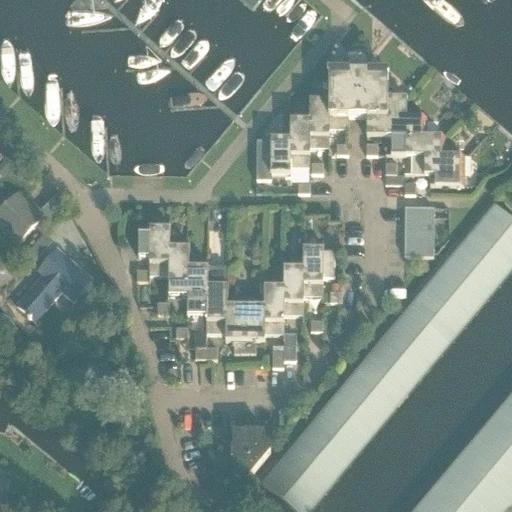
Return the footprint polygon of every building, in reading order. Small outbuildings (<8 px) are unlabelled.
[(328,75),(328,94),(348,94),(348,101),(367,101),(367,82),(368,76),(368,61),(347,61),(347,76),(328,75)] [(367,121),(366,121),(366,140),(386,140),(386,121),(405,121),(405,120),(406,101),(386,101),(387,76),(368,76),(367,82),(367,121)] [(328,94),(328,100),(328,120),(347,120),(347,121),(348,121),(366,121),(367,121),(367,101),(348,101),(348,94),(328,94)] [(348,133),(348,121),(347,121),(347,120),(328,120),(328,100),(309,100),(308,119),(309,119),(309,139),(329,139),(329,133),(348,133)] [(329,153),(329,139),(309,139),(309,119),(308,119),(289,119),(289,138),(290,138),(290,158),(309,159),(309,152),(329,153)] [(386,121),(386,140),(392,140),(391,160),(404,160),(405,140),(424,140),(424,120),(405,120),(405,121),(386,121)] [(269,178),(290,178),(290,171),(309,172),(309,159),(290,158),(290,138),(289,138),(270,138),(270,144),(257,144),(257,183),(269,183),(269,178)] [(405,140),(404,160),(411,160),(410,179),(423,179),(424,160),(443,160),(443,159),(443,140),(424,140),(405,140)] [(377,148),(366,147),(366,159),(377,160),(377,148)] [(348,148),(336,148),(336,159),(348,159),(348,148)] [(462,159),(443,159),(443,160),(424,160),(423,179),(429,179),(429,190),(456,190),(457,180),(462,180),(462,159)] [(322,178),(322,167),(310,167),(310,178),(322,178)] [(396,167),(385,167),(385,179),(396,179),(396,167)] [(309,198),(309,188),(309,187),(297,186),(297,198),(309,198)] [(404,199),(415,199),(415,187),(404,187),(404,199)] [(0,231),(17,248),(42,222),(16,197),(8,206),(0,197),(0,231)] [(481,225),(511,250),(511,224),(494,209),(481,225)] [(404,211),(404,224),(433,225),(433,212),(404,211)] [(433,236),(433,225),(404,224),(404,236),(433,236)] [(469,238),(511,273),(511,271),(511,250),(481,225),(469,238)] [(138,233),(138,261),(148,261),(148,267),(168,267),(168,247),(169,247),(169,228),(149,228),(149,234),(138,233)] [(433,236),(404,236),(404,248),(433,248),(433,236)] [(458,252),(499,287),(511,273),(469,238),(458,252)] [(168,267),(148,267),(148,280),(167,280),(167,286),(187,286),(187,266),(188,266),(188,247),(169,247),(168,247),(168,267)] [(433,261),(433,248),(404,248),(404,261),(433,261)] [(333,282),(333,254),(323,254),(323,249),(302,249),(302,268),(303,268),(302,287),(322,287),(322,282),(333,282)] [(61,295),(74,306),(93,284),(56,252),(46,264),(36,275),(42,279),(16,310),(34,325),(61,295)] [(446,266),(488,301),(499,287),(458,252),(446,266)] [(207,267),(188,266),(187,266),(187,286),(167,286),(167,299),(186,299),(186,305),(206,306),(206,286),(207,286),(207,267)] [(434,280),(476,315),(488,301),(446,266),(434,280)] [(283,268),(283,287),(283,306),(303,306),(303,300),(322,301),(322,287),(302,287),(303,268),(302,268),(283,268)] [(147,286),(147,274),(136,274),(136,286),(147,286)] [(423,294),(465,328),(476,315),(434,280),(423,294)] [(206,306),(186,305),(186,319),(205,319),(205,325),(225,325),(225,305),(226,305),(226,286),(207,286),(206,286),(206,306)] [(264,325),(283,325),(284,319),(303,320),(303,306),(283,306),(283,287),(263,287),(263,306),(264,306),(264,325)] [(412,307),(453,342),(465,328),(423,294),(412,307)] [(341,307),(341,296),(329,296),(329,307),(341,307)] [(233,358),(244,358),(245,306),(226,305),(225,305),(225,325),(205,325),(205,338),(224,338),(224,345),(233,345),(233,358)] [(168,318),(168,306),(157,306),(157,318),(168,318)] [(263,306),(245,306),(244,358),(255,358),(255,345),(264,345),(264,338),(283,339),(283,325),(264,325),(264,306),(263,306)] [(400,321),(442,356),(453,342),(412,307),(400,321)] [(388,335),(430,370),(442,356),(400,321),(388,335)] [(310,335),(322,336),(322,324),(310,324),(310,335)] [(187,343),(187,331),(175,331),(175,342),(187,343)] [(377,349),(419,384),(430,370),(388,335),(377,349)] [(283,343),(283,365),(295,365),(295,343),(283,343)] [(365,363),(407,398),(419,384),(377,349),(365,363)] [(283,365),(283,350),(272,350),(272,372),(283,372),(283,365)] [(194,363),(205,363),(205,352),(194,351),(194,363)] [(216,352),(205,352),(205,363),(216,364),(216,352)] [(354,377),(395,412),(407,398),(365,363),(354,377)] [(342,390),(384,425),(395,412),(354,377),(342,390)] [(331,404),(372,439),(384,425),(342,390),(331,404)] [(319,418),(361,453),(372,439),(331,404),(319,418)] [(494,418),(511,433),(511,411),(504,405),(494,418)] [(308,432),(349,467),(361,453),(319,418),(308,432)] [(474,441),(511,473),(511,433),(494,418),(474,441)] [(296,445),(338,480),(349,467),(308,432),(296,445)] [(264,449),(264,435),(232,435),(233,480),(242,488),(269,455),(269,449),(264,449)] [(455,465),(508,510),(511,505),(511,473),(474,441),(455,465)] [(285,459),(326,494),(338,480),(296,445),(285,459)] [(273,473),(315,508),(326,494),(285,459),(273,473)] [(442,480),(480,511),(506,511),(508,510),(455,465),(442,480)] [(273,473),(262,487),(291,511),(311,511),(315,508),(273,473)] [(429,495),(449,511),(480,511),(442,480),(429,495)] [(416,510),(418,511),(449,511),(429,495),(416,510)]
